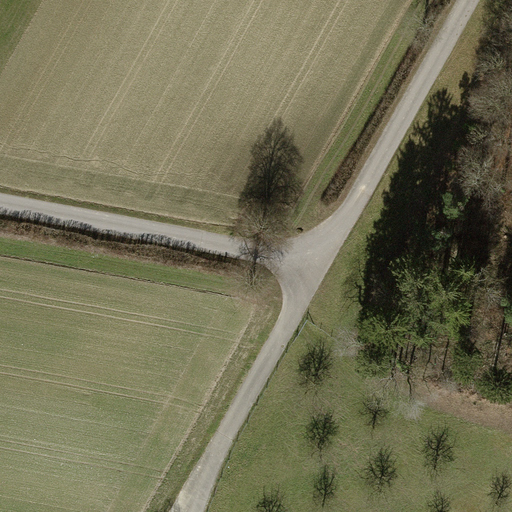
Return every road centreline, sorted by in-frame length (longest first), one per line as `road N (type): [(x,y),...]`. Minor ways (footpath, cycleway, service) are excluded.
road 1 (track): [(189,511),(293,309),(470,0)]
road 2 (track): [(321,260),(0,198)]
